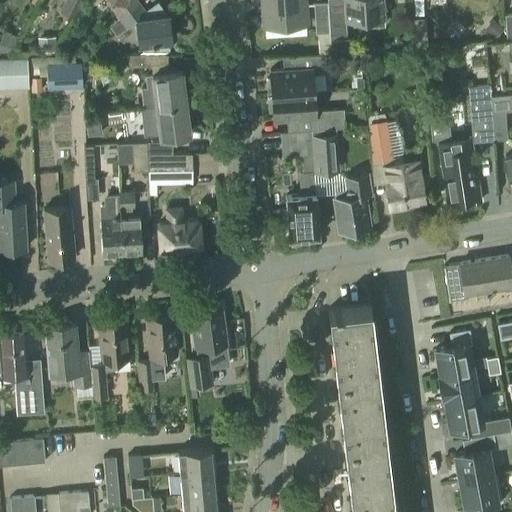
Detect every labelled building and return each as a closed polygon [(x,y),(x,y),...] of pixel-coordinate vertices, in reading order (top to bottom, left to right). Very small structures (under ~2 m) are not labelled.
[(65,0),(60,10),(73,18),(82,0),(65,0)] [(116,0),(118,2),(111,6),(119,17),(139,3),(136,0),(116,0)] [(262,0),(265,36),(305,34),(303,0),(262,0)] [(326,0),(328,30),(328,32),(329,40),(330,52),(330,53),(336,52),(335,37),(346,36),(346,31),(345,19),(384,17),(382,0),(326,0)] [(326,1),(313,2),(315,31),(328,30),(326,1)] [(139,3),(119,17),(126,27),(132,22),(135,27),(138,43),(140,43),(140,49),(167,50),(166,40),(171,39),(167,13),(166,13),(160,4),(153,9),(152,8),(145,12),(139,3)] [(494,20),(486,29),(495,36),(503,27),(494,20)] [(55,39),(38,40),(39,51),(55,50),(55,39)] [(0,51),(9,52),(11,47),(0,42),(0,51)] [(269,69),(270,77),(266,78),(267,91),(271,91),(271,94),(313,91),(311,73),(331,71),(330,52),(288,55),(289,67),(269,69)] [(167,54),(128,54),(128,65),(167,65),(167,54)] [(74,55),(27,57),(28,75),(38,74),(38,75),(46,75),(46,88),(82,88),(81,61),(79,61),(79,59),(75,59),(74,55)] [(25,57),(0,58),(0,86),(26,86),(25,57)] [(146,86),(140,87),(142,107),(155,105),(184,101),(180,69),(151,73),(144,74),(146,86)] [(40,76),(30,77),(31,91),(41,91),(40,76)] [(494,94),(490,94),(493,139),(506,138),(504,114),(504,111),(511,109),(511,92),(510,93),(501,94),(499,77),(493,78),(494,94)] [(399,85),(406,100),(422,94),(415,78),(399,85)] [(489,83),(468,85),(473,141),(493,139),(490,94),(489,83)] [(314,109),(313,91),(271,94),(271,96),(267,96),(268,110),(272,109),(273,118),(293,117),(293,129),(344,126),(342,107),(314,109)] [(0,107),(15,108),(15,97),(0,96),(0,107)] [(142,107),(140,107),(143,134),(158,133),(159,141),(145,141),(145,153),(148,153),(171,153),(171,135),(188,133),(186,118),(190,117),(188,103),(184,104),(184,101),(155,105),(142,107)] [(370,122),(368,122),(371,162),(382,161),(385,182),(390,209),(407,206),(406,202),(423,199),(419,173),(417,159),(402,161),(402,145),(401,143),(401,141),(401,139),(400,137),(400,134),(399,132),(399,130),(398,128),(397,126),(396,124),(395,122),(394,120),(387,121),(387,119),(384,119),(384,114),(377,115),(377,112),(372,112),(373,116),(369,116),(370,122)] [(307,129),(280,131),(282,156),(307,153),(306,137),(308,137),(307,129)] [(335,132),(311,134),(314,170),(338,168),(335,132)] [(471,136),(437,141),(446,201),(468,197),(468,201),(480,200),(478,184),(472,185),(468,160),(474,159),(471,141),(471,136)] [(145,141),(115,142),(115,164),(133,163),(133,170),(146,169),(145,141)] [(148,153),(148,169),(191,169),(190,153),(171,153),(148,153)] [(93,154),(84,154),(84,178),(94,178),(93,154)] [(300,193),(285,194),(289,237),(318,235),(313,169),(308,170),(302,170),(298,170),(300,193)] [(45,199),(64,201),(66,175),(47,173),(45,199)] [(336,195),(335,195),(340,229),(367,224),(363,193),(370,192),(367,173),(345,176),(347,188),(342,188),(342,191),(335,192),(336,195)] [(22,201),(15,201),(13,180),(0,180),(0,248),(26,247),(22,201)] [(118,190),(118,194),(121,252),(141,251),(139,215),(130,215),(130,205),(133,204),(133,190),(118,190)] [(103,204),(99,205),(101,254),(121,252),(118,194),(103,195),(103,204)] [(62,206),(42,208),(48,259),(74,257),(70,224),(64,224),(62,206)] [(167,221),(157,222),(160,248),(172,246),(175,251),(183,250),(186,245),(200,244),(197,218),(181,220),(179,206),(166,207),(167,221)] [(458,263),(443,265),(448,299),(464,296),(463,291),(504,284),(505,289),(511,287),(511,281),(508,254),(458,261),(458,263)] [(367,303),(325,308),(333,376),(376,371),(367,303)] [(199,355),(184,357),(188,387),(197,386),(212,384),(210,366),(227,364),(225,352),(224,341),(220,308),(217,308),(217,305),(206,306),(206,309),(194,311),(196,331),(193,332),(195,345),(198,345),(199,355)] [(172,313),(144,315),(148,359),(150,378),(164,376),(162,354),(176,353),(172,313)] [(100,364),(88,365),(91,395),(91,397),(105,396),(103,371),(113,370),(112,359),(128,357),(124,317),(96,320),(100,364)] [(511,319),(497,322),(499,337),(511,334),(511,319)] [(75,350),(73,322),(45,324),(49,372),(72,370),(73,384),(74,384),(75,396),(91,395),(88,365),(87,349),(75,350)] [(42,409),(41,379),(27,380),(26,368),(27,368),(26,360),(24,329),(11,330),(10,326),(2,327),(2,330),(0,330),(0,369),(0,373),(1,373),(1,372),(15,371),(17,410),(42,409)] [(438,373),(472,367),(467,342),(471,341),(468,326),(449,330),(452,343),(435,347),(439,372),(438,373)] [(496,358),(484,360),(487,375),(499,373),(496,358)] [(148,359),(136,361),(139,388),(150,387),(148,359)] [(477,393),(472,367),(438,373),(442,393),(443,393),(444,399),(477,393)] [(376,371),(333,376),(342,445),(384,439),(376,371)] [(477,393),(444,399),(450,427),(467,424),(470,436),(493,432),(498,431),(509,429),(508,423),(507,415),(482,420),(477,393)] [(464,451),(454,452),(459,478),(496,472),(496,471),(491,471),(487,448),(495,447),(493,432),(470,436),(461,438),(464,451)] [(41,438),(29,439),(31,462),(43,461),(41,438)] [(29,439),(17,440),(19,463),(31,462),(29,439)] [(384,439),(342,445),(349,511),(355,511),(392,508),(384,439)] [(17,440),(5,441),(7,464),(19,463),(17,440)] [(212,447),(176,450),(178,472),(213,469),(212,447)] [(138,453),(126,454),(127,465),(139,464),(138,453)] [(114,455),(101,456),(102,467),(115,466),(114,455)] [(115,466),(102,467),(103,477),(115,476),(115,466)] [(213,469),(178,472),(180,494),(215,491),(213,469)] [(501,498),(496,472),(459,478),(464,505),(501,498)] [(115,476),(103,477),(104,487),(116,486),(115,476)] [(116,486),(104,487),(105,497),(117,496),(116,486)] [(141,487),(129,488),(130,498),(142,497),(141,487)] [(88,511),(86,489),(68,491),(69,511),(88,511)] [(69,511),(68,491),(56,492),(57,511),(69,511)] [(217,511),(215,491),(180,494),(181,511),(217,511)] [(33,511),(32,494),(20,495),(21,511),(33,511)] [(21,511),(20,495),(8,496),(9,511),(21,511)] [(117,496),(105,497),(106,507),(118,506),(117,496)] [(142,497),(130,498),(130,503),(140,511),(144,511),(153,511),(152,496),(142,497)]
